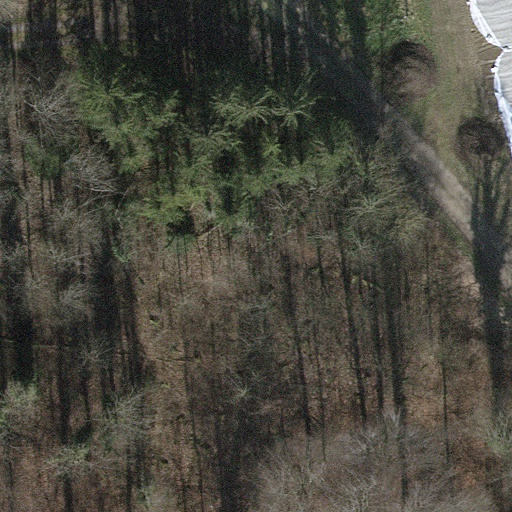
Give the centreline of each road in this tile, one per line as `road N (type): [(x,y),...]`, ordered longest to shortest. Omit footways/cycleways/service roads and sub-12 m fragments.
road 1 (track): [(302,0),(326,20),(511,266)]
road 2 (track): [(326,20),(0,37)]
